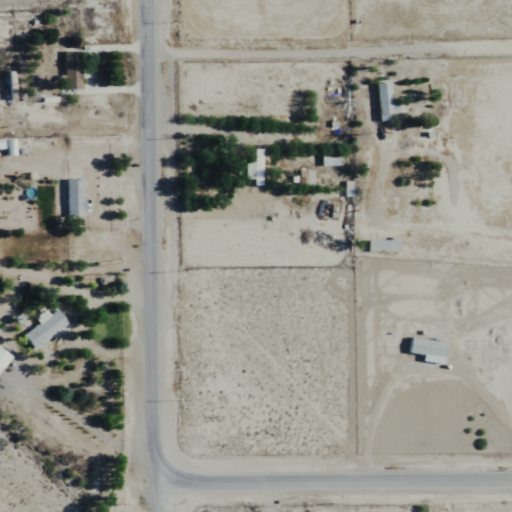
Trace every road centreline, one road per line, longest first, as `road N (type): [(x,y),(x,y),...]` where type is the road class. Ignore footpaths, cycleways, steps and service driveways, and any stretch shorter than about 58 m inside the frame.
road 1 (tertiary): [(153,481),(145,0)]
road 2 (residential): [(511,57),(146,61)]
road 3 (tertiary): [(153,481),(511,480)]
